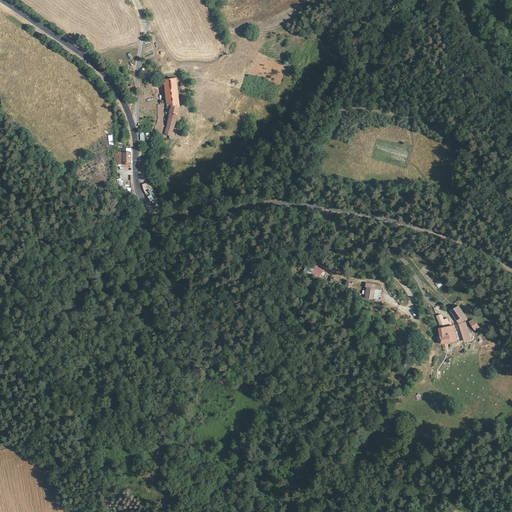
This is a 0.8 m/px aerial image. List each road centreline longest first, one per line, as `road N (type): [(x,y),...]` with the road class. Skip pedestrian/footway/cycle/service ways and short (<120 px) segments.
road 1 (track): [(0,126),(3,269),(109,511)]
road 2 (tertiary): [(327,208),(264,203),(166,214),(137,191),(134,131)]
road 3 (tertiary): [(511,260),(327,208)]
road 4 (tertiary): [(134,131),(122,97),(87,59),(2,0)]
road 5 (residential): [(327,208),(406,263),(425,305)]
road 6 (residential): [(134,0),(147,23),(134,131)]
